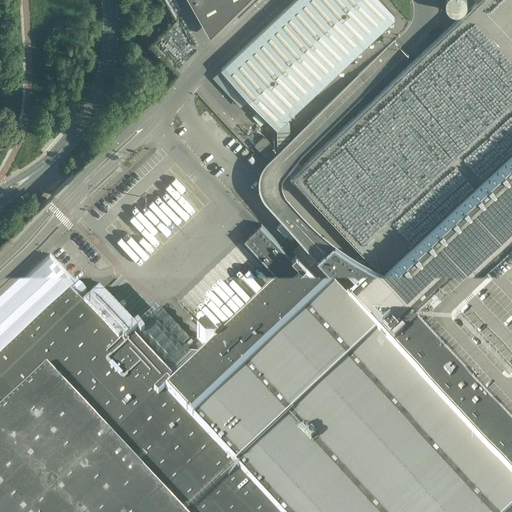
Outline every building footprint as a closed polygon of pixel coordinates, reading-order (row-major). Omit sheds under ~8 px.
[(511,511),(511,0),(475,0),(477,1),(301,166),(292,175),(291,176),(382,273),(371,284),(347,306),(296,252),(292,256),(292,257),(261,224),(243,240),(284,283),(218,345),(209,337),(209,336),(205,331),(201,334),(197,338),(204,346),(200,350),(196,354),(189,352),(183,345),(190,339),(162,309),(140,329),(137,326),(133,330),(99,293),(84,307),(78,300),(86,293),(50,254),(0,300),(0,511),(511,511)] [(211,35),(219,28),(247,0),(189,0),(209,35),(210,35),(211,35)] [(289,154),(289,139),(289,123),(286,120),(394,18),(377,0),(294,0),(221,69),(277,128),(277,159),(292,175),(301,166),(289,154)] [(445,0),(445,1),(445,2),(446,3),(446,4),(446,5),(447,6),(448,7),(448,8),(449,9),(450,10),(451,10),(452,11),(454,11),(455,12),(456,12),(457,12),(459,11),(461,11),(462,10),(463,9),(464,8),(465,7),(466,6),(466,5),(466,4),(467,2),(467,1),(467,0),(466,0),(445,0)] [(266,156),(275,148),(264,136),(255,144),(266,156)] [(251,163),(258,157),(253,153),(247,158),(251,163)]
